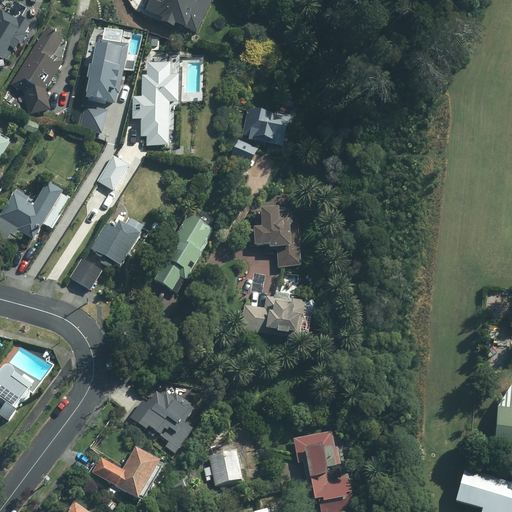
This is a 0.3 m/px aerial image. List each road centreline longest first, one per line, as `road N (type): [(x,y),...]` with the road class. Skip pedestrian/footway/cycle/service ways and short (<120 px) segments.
road 1 (residential): [(0,299),(73,324),(94,364),(84,396),(0,510)]
road 2 (unknown): [(10,302),(101,166),(121,94)]
